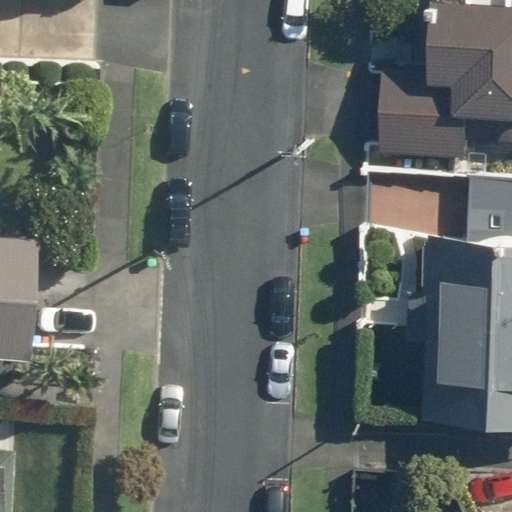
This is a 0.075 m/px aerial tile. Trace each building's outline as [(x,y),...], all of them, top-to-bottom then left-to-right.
[(511,0),(447,0),(443,61),(399,58),(394,131),(511,139),(511,0)] [(450,220),(448,279),(423,278),(420,334),(445,335),(442,406),(511,409),(511,169),(485,168),(483,222),(450,220)] [(0,335),(54,337),(57,219),(0,217),(0,335)] [(14,511),(18,443),(0,442),(0,511),(14,511)] [(511,511),(511,499),(478,499),(477,511),(511,511)]
